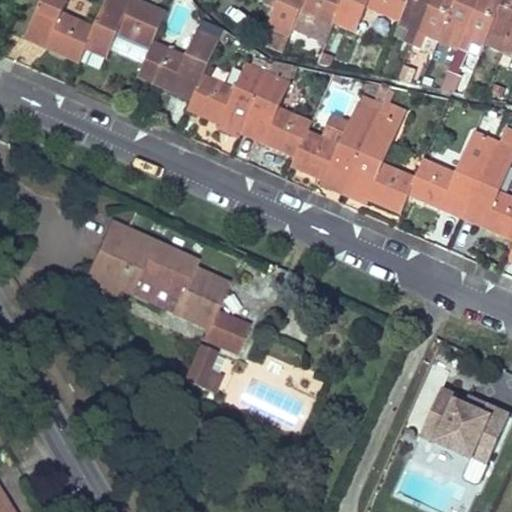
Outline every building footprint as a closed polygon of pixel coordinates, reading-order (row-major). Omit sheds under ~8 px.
[(41,0),(25,41),(40,47),(42,41),(49,44),(47,51),(79,65),(86,50),(95,29),(62,14),(67,0),(41,0)] [(107,0),(95,29),(86,50),(106,60),(112,48),(118,34),(150,49),(153,43),(166,13),(137,0),(132,0),(130,6),(124,3),(125,0),(107,0)] [(265,0),(264,5),(275,10),(267,28),(289,38),(300,13),(332,27),(333,24),(343,0),(265,0)] [(343,0),(333,24),(355,34),(366,9),(399,22),(408,0),(343,0)] [(408,0),(399,22),(398,25),(407,30),(402,42),(413,47),(433,0),(408,0)] [(432,55),(437,43),(438,41),(443,30),(455,0),(433,0),(413,47),(432,55)] [(455,0),(443,30),(452,34),(448,45),(457,50),(478,0),(455,0)] [(477,59),(484,45),(489,33),(502,0),(478,0),(457,50),(477,59)] [(511,0),(502,0),(489,33),(497,37),(492,49),(504,54),(511,33),(511,0)] [(407,30),(398,25),(392,37),(402,42),(407,30)] [(452,34),(443,30),(438,41),(448,45),(452,34)] [(145,63),(138,79),(172,94),(175,88),(181,91),(178,97),(192,103),(204,76),(219,41),(196,31),(186,57),(153,43),(150,49),(145,63)] [(489,33),(484,45),(492,49),(497,37),(489,33)] [(150,49),(118,34),(112,48),(145,63),(150,49)] [(42,41),(40,47),(47,51),(49,44),(42,41)] [(332,58),(321,52),(315,64),(328,67),(332,58)] [(273,62),(268,75),(290,84),(294,66),(273,62)] [(192,103),(188,113),(220,127),(223,121),(229,123),(227,129),(242,136),(268,75),(247,65),(235,91),(204,76),(192,103)] [(268,75),(242,136),(256,142),(259,136),(265,139),(263,145),(295,159),(308,131),(311,123),(279,109),(290,84),(268,75)] [(376,102),(362,96),(359,104),(380,113),(392,87),(383,85),(376,102)] [(380,113),(346,191),(362,198),(364,191),(371,194),(367,201),(400,215),(407,196),(415,179),(383,164),(401,123),(394,119),(407,90),(392,87),(380,113)] [(175,88),(172,94),(178,97),(181,91),(175,88)] [(295,159),(292,168),(321,181),(325,182),(329,175),(335,177),(332,185),(346,191),(380,113),(359,104),(339,145),(308,131),(295,159)] [(223,121),(220,127),(227,129),(229,123),(223,121)] [(495,142),(461,219),(475,225),(478,218),(486,221),(483,229),(511,241),(511,198),(499,192),(511,162),(511,131),(505,129),(498,144),(495,142)] [(415,179),(407,196),(440,210),(443,204),(450,206),(447,213),(461,219),(495,142),(473,133),(455,174),(423,160),(415,179)] [(259,136),(256,142),(263,145),(265,139),(259,136)] [(321,181),(318,186),(344,197),(346,191),(332,185),(325,182),(321,181)] [(364,191),(362,198),(367,201),(371,194),(364,191)] [(443,204),(440,210),(447,213),(450,206),(443,204)] [(478,218),(475,225),(483,229),(486,221),(478,218)] [(110,223),(91,264),(101,268),(104,262),(102,260),(117,227),(110,223)] [(101,268),(91,264),(83,283),(127,304),(132,296),(164,311),(168,303),(173,294),(181,298),(176,307),(173,315),(207,331),(203,340),(237,356),(249,328),(216,313),(228,287),(194,270),(197,263),(117,227),(102,260),(104,262),(101,268)] [(215,267),(232,274),(238,258),(221,251),(215,267)] [(173,294),(168,303),(176,307),(181,298),(173,294)] [(200,346),(190,366),(206,373),(215,353),(200,346)] [(492,385),(498,367),(462,356),(457,375),(492,385)] [(190,366),(183,381),(199,389),(206,373),(190,366)] [(466,407),(468,402),(442,390),(421,435),(473,460),(475,455),(489,462),(510,416),(494,409),(489,418),(466,407)] [(471,398),(468,402),(466,407),(489,418),(494,409),(471,398)] [(475,455),(473,460),(467,473),(481,479),(489,462),(475,455)] [(11,511),(1,496),(0,496),(0,504),(4,511),(11,511)]
